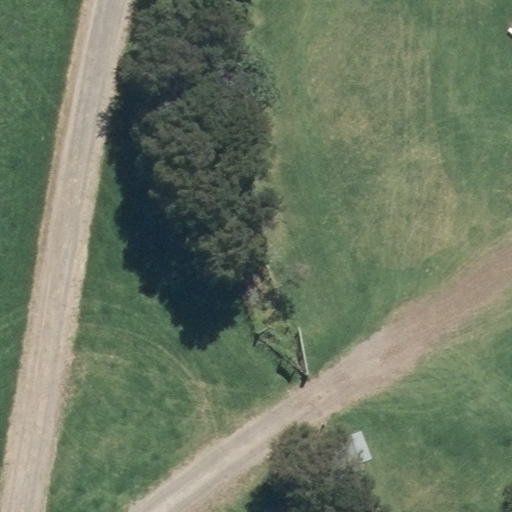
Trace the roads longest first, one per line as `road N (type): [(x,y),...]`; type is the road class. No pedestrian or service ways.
road 1 (track): [(19,511),(88,118),(119,0)]
road 2 (track): [(159,511),(292,413),(412,340)]
